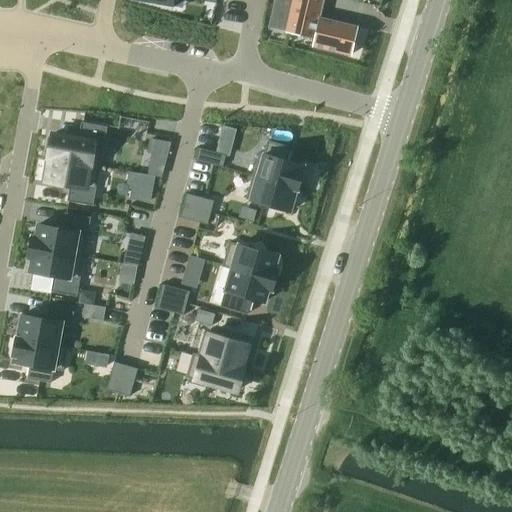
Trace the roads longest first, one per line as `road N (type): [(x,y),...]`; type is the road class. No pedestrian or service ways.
road 1 (tertiary): [(276,511),(401,120)]
road 2 (residential): [(126,362),(198,70)]
road 3 (residential): [(0,262),(40,43)]
road 4 (residential): [(239,78),(401,120)]
road 5 (tertiary): [(401,120),(439,0)]
